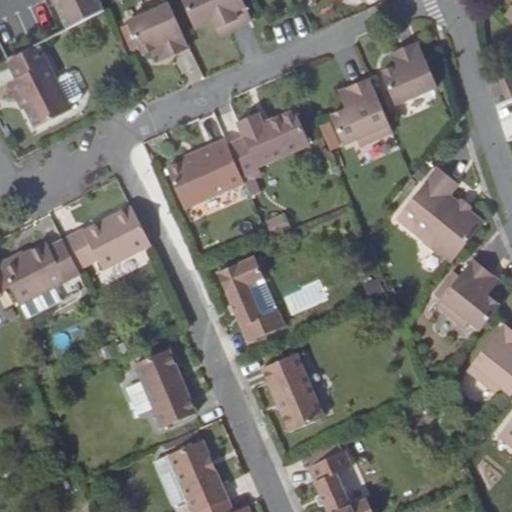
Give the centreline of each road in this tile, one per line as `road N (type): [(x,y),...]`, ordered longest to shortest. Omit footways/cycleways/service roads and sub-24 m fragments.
road 1 (residential): [(118,132),(280,511)]
road 2 (residential): [(118,132),(432,0)]
road 3 (residential): [(454,0),(511,208)]
road 4 (residential): [(3,189),(118,132)]
